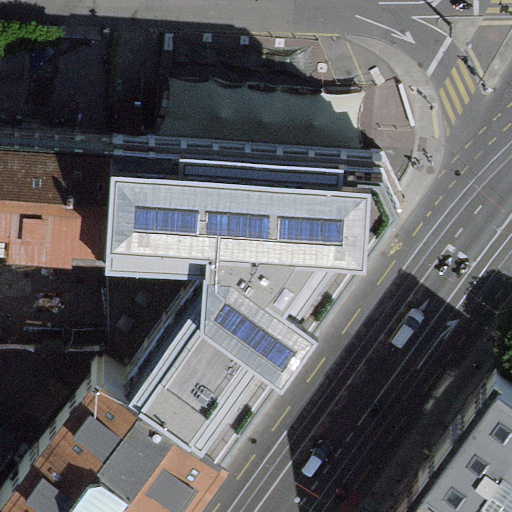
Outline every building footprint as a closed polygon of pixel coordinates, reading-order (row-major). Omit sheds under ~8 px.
[(48,235),(107,238),(114,133),(0,125),(0,211),(14,213),(14,234),(48,235)] [(383,151),(114,133),(107,238),(109,349),(224,433),(401,184),(383,151)] [(48,235),(14,234),(0,232),(0,251),(48,255),(48,235)] [(0,474),(11,482),(109,349),(102,344),(0,346),(0,474)] [(166,511),(224,433),(109,349),(11,482),(6,488),(38,511),(166,511)] [(511,511),(511,372),(497,362),(421,467),(484,511),(511,511)] [(388,511),(484,511),(421,467),(388,511)] [(0,474),(0,496),(6,488),(11,482),(0,474)] [(38,511),(6,488),(0,496),(0,511),(38,511)]
